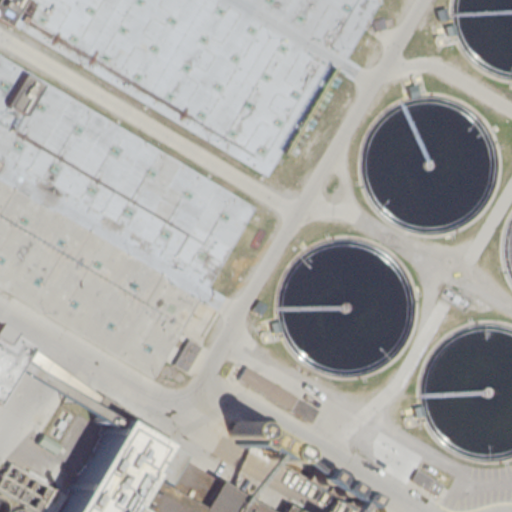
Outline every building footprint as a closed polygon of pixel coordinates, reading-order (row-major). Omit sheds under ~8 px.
[(25,0),(0,0),(0,17),(11,24),(25,0)] [(365,0),(264,173),(11,24),(25,0),(365,0)] [(0,59),(249,205),(149,375),(0,287),(0,59)] [(460,227),(475,198),(452,185),(437,215),(460,227)] [(170,363),(184,338),(197,346),(182,371),(170,363)] [(0,364),(106,427),(55,511),(310,511),(307,510),(305,511),(265,511),(155,448),(162,436),(0,340),(0,364)] [(235,378),(242,366),(316,409),(308,422),(235,378)] [(235,424),(228,425),(225,428),(225,432),(225,439),(269,467),(274,469),(279,467),(283,462),(283,457),(280,449),(235,424)] [(413,468),(407,479),(433,495),(440,484),(413,468)] [(319,487),(353,508),(361,495),(326,473),(324,478),(311,470),(306,477),(319,486),(319,487)]
